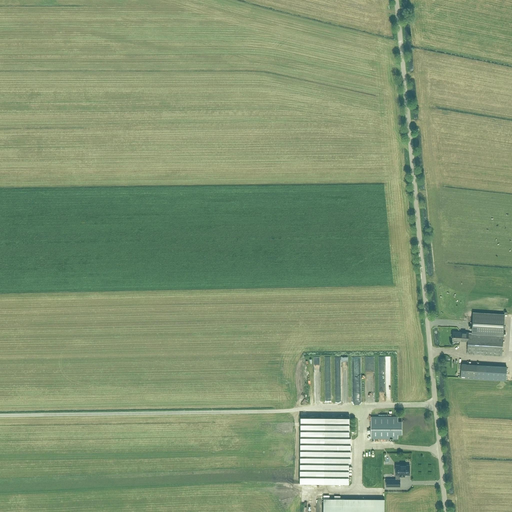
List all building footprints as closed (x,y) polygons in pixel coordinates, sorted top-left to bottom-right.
[(464,332),(453,331),(452,340),(459,340),(459,341),(464,341),(464,340),(467,340),(467,353),(502,356),(504,314),(474,312),(473,332),(468,332),(468,334),(464,334),(464,332)] [(389,357),(378,357),(379,371),(381,371),(381,373),(384,373),(384,375),(389,375),(389,357)] [(487,364),(462,363),(461,377),(486,379),(487,364)] [(371,438),(397,439),(397,433),(402,433),(402,421),(398,421),(398,416),(371,416),(371,438)] [(300,483),(348,483),(348,464),(350,464),(350,437),(349,437),(349,417),(301,417),(300,483)] [(410,465),(397,465),(397,474),(401,474),(401,475),(405,475),(405,474),(410,474),(410,465)] [(301,488),(302,496),(322,496),(322,492),(316,492),(316,488),(324,488),(324,487),(301,488)] [(383,511),(384,496),(323,496),(322,511),(383,511)]
